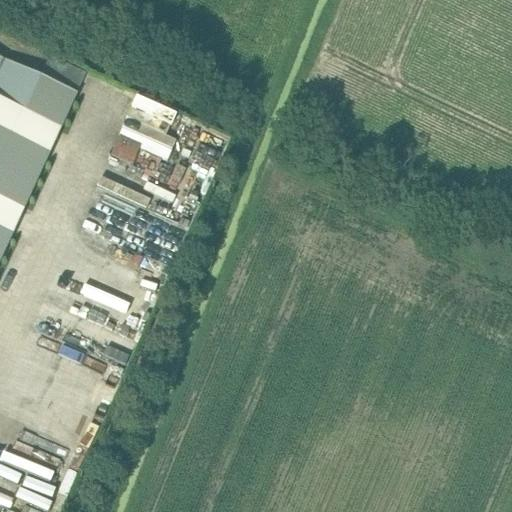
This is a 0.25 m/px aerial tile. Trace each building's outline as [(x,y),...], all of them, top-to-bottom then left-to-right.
[(0,261),(76,96),(0,60),(0,261)] [(208,161),(216,141),(195,132),(186,151),(208,161)] [(144,175),(153,156),(111,137),(103,155),(144,175)] [(49,361),(43,375),(94,396),(99,382),(49,361)] [(29,404),(26,413),(51,421),(54,413),(29,404)]
